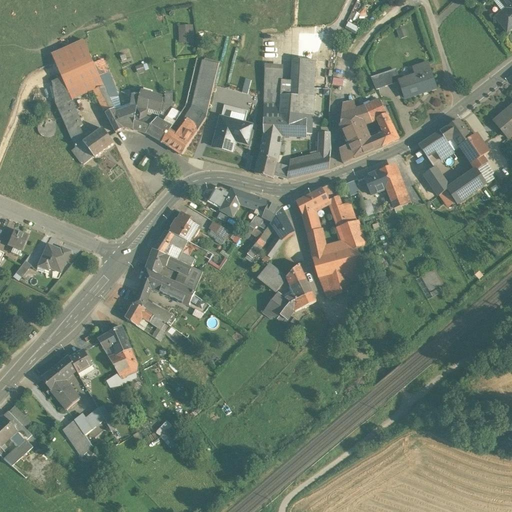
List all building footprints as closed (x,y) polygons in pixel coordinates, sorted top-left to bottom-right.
[(509,8),(503,0),(494,0),(493,1),(502,13),(509,8)] [(511,28),(511,0),(503,0),(509,8),(502,13),(496,18),(507,33),(511,28)] [(403,26),(395,29),(400,41),(408,37),(403,26)] [(195,27),(180,27),(180,44),(195,44),(195,27)] [(100,80),(83,41),(53,55),(62,78),(72,101),(94,91),(90,85),(100,80)] [(281,96),(264,96),(263,135),(259,157),(277,161),(281,135),(306,135),(306,131),(310,131),(311,121),(312,121),(314,95),(315,95),(316,89),(313,89),(315,61),(293,60),(291,81),(290,96),(281,96)] [(105,61),(95,66),(100,80),(106,93),(113,106),(114,109),(116,114),(123,112),(119,91),(105,61)] [(203,61),(192,107),(206,116),(219,65),(203,61)] [(427,65),(414,69),(416,76),(400,82),(405,99),(435,89),(427,65)] [(264,67),(264,96),(281,96),(290,96),(291,81),(282,80),(282,66),(264,67)] [(389,72),(382,75),(386,87),(393,84),(389,72)] [(382,75),(371,78),(376,90),(386,87),(382,75)] [(72,101),(62,78),(52,82),(56,104),(69,134),(74,132),(79,128),(83,126),(72,101)] [(106,93),(100,80),(90,85),(94,91),(105,113),(114,109),(113,106),(106,93)] [(167,91),(166,100),(176,103),(176,92),(167,91)] [(140,96),(133,95),(130,109),(137,106),(139,98),(140,96)] [(162,104),(139,98),(137,106),(136,110),(145,112),(146,109),(159,112),(159,113),(160,113),(162,104)] [(166,100),(162,99),(162,104),(180,114),(185,107),(185,106),(176,103),(166,100)] [(352,111),(342,114),(340,130),(364,125),(371,123),(377,120),(386,115),(380,101),(364,108),(352,111)] [(180,114),(162,104),(160,113),(176,121),(180,114)] [(351,104),(342,105),(342,114),(352,111),(351,104)] [(114,109),(105,113),(115,134),(124,129),(133,131),(136,110),(137,106),(130,109),(123,112),(116,114),(114,109)] [(247,112),(224,106),(221,118),(244,124),(247,112)] [(511,106),(494,122),(503,132),(504,131),(510,137),(511,134),(511,106)] [(206,116),(192,107),(189,111),(191,113),(197,116),(191,124),(199,129),(206,119),(206,116)] [(145,112),(136,110),(133,131),(146,135),(155,122),(145,119),(146,112),(145,112)] [(197,116),(191,113),(186,121),(191,124),(197,116)] [(399,140),(386,115),(377,120),(383,134),(378,136),(382,147),(399,140)] [(252,126),(221,118),(215,141),(216,141),(214,147),(213,148),(233,153),(236,142),(247,145),(250,135),(249,135),(251,127),(252,127),(252,126)] [(172,128),(156,120),(155,122),(146,135),(162,144),(169,132),(172,128)] [(186,121),(176,137),(169,132),(162,144),(182,156),(199,129),(191,124),(186,121)] [(458,121),(440,133),(446,141),(453,151),(460,147),(471,139),(458,121)] [(364,125),(342,130),(349,146),(340,150),(343,164),(374,151),(370,140),(364,125)] [(76,148),(85,142),(79,128),(74,132),(77,137),(72,140),(76,148)] [(76,148),(72,151),(83,166),(93,158),(95,159),(114,145),(103,130),(93,136),(90,132),(88,134),(86,135),(89,139),(85,142),(76,148)] [(74,132),(69,134),(72,140),(77,137),(74,132)] [(330,133),(319,133),(318,149),(331,149),(330,133)] [(440,133),(418,147),(426,157),(435,151),(441,160),(453,151),(446,141),(440,133)] [(476,135),(471,139),(460,147),(459,147),(471,164),(472,163),(482,157),(484,155),(489,152),(476,135)] [(378,136),(370,140),(374,151),(382,147),(378,136)] [(318,160),(289,167),(287,180),(288,180),(329,170),(331,149),(318,149),(318,160)] [(472,163),(476,169),(486,163),(493,174),(495,172),(484,155),(482,157),(472,163)] [(259,157),(254,175),(273,180),(276,166),(277,161),(259,157)] [(493,174),(486,163),(476,169),(486,183),(486,184),(493,179),(491,175),(493,174)] [(412,202),(397,164),(391,166),(396,179),(384,184),(386,189),(392,204),(393,209),(412,202)] [(282,167),(276,166),(273,180),(280,181),(287,180),(289,167),(282,167)] [(391,166),(379,171),(384,184),(396,179),(391,166)] [(451,187),(436,167),(433,168),(424,175),(439,196),(440,195),(447,190),(447,189),(451,187)] [(451,187),(447,189),(447,190),(450,194),(457,204),(486,183),(476,169),(451,187)] [(379,171),(363,177),(371,195),(386,189),(384,184),(379,171)] [(358,193),(353,181),(345,185),(350,197),(358,193)] [(331,185),(322,189),(329,202),(330,202),(333,210),(342,206),(338,197),(337,197),(331,185)] [(322,189),(296,203),(302,216),(312,211),(329,202),(322,189)] [(447,190),(440,195),(443,199),(450,194),(447,190)] [(246,195),(232,191),(228,199),(220,212),(234,220),(236,217),(234,215),(240,205),(250,209),(255,211),(255,212),(256,212),(255,214),(255,215),(257,215),(263,218),(269,204),(261,200),(246,195)] [(368,200),(362,202),(365,210),(371,206),(369,201),(368,200)] [(281,210),(269,204),(263,218),(257,215),(252,221),(258,225),(260,226),(262,223),(265,219),(272,222),(272,223),(281,210)] [(371,206),(365,210),(367,217),(378,212),(375,205),(371,206)] [(350,206),(342,209),(342,206),(333,210),(348,251),(356,248),(356,249),(365,247),(350,206)] [(294,234),(282,211),(281,210),(272,223),(272,222),(270,224),(279,236),(271,246),(277,251),(283,242),(283,241),(294,234)] [(317,230),(316,228),(312,211),(302,216),(313,260),(326,256),(319,230),(317,230)] [(249,219),(245,217),(241,224),(248,228),(252,221),(257,215),(255,215),(255,214),(253,214),(252,214),(249,219)] [(186,218),(183,216),(181,216),(178,221),(176,221),(171,229),(172,231),(170,234),(187,242),(190,237),(196,228),(190,224),(192,220),(191,219),(187,217),(186,217),(186,218)] [(258,225),(252,221),(248,228),(246,230),(252,234),(255,229),(258,225)] [(227,231),(214,223),(210,229),(223,237),(227,231)] [(201,230),(196,228),(190,237),(196,240),(201,230)] [(255,229),(252,234),(257,237),(255,240),(257,242),(260,239),(263,235),(255,229)] [(252,234),(246,230),(242,236),(248,239),(252,234)] [(27,237),(13,231),(7,246),(14,249),(12,253),(19,256),(27,237)] [(240,239),(227,231),(223,237),(229,242),(231,239),(237,243),(240,239)] [(170,234),(165,233),(153,250),(167,257),(172,246),(183,250),(187,242),(170,234)] [(257,242),(247,255),(252,259),(261,249),(259,247),(263,242),(260,239),(257,242)] [(60,251),(47,245),(37,267),(47,271),(48,268),(53,270),(54,268),(62,271),(70,253),(61,249),(60,251)] [(182,253),(183,250),(172,246),(167,257),(170,258),(191,267),(194,269),(198,260),(182,253)] [(277,251),(271,246),(265,254),(271,260),(277,251)] [(326,256),(313,260),(318,278),(361,267),(361,266),(360,266),(356,249),(356,248),(348,251),(326,256)] [(167,257),(153,250),(146,270),(158,275),(161,266),(166,267),(167,265),(170,258),(167,257)] [(230,254),(224,250),(221,255),(227,259),(230,254)] [(191,267),(170,258),(167,265),(180,271),(188,275),(191,268),(191,267)] [(24,262),(16,273),(21,278),(30,267),(24,262)] [(286,280),(268,266),(258,279),(272,290),(276,293),(286,280)] [(312,293),(299,266),(287,278),(291,288),(294,295),(298,300),(312,293)] [(361,267),(318,278),(322,288),(330,285),(333,296),(351,292),(348,282),(365,278),(361,267)] [(188,275),(180,271),(175,283),(194,292),(202,273),(194,269),(191,268),(188,275)] [(158,275),(146,270),(141,284),(150,288),(164,294),(169,280),(158,275)] [(434,272),(422,280),(431,296),(444,288),(434,272)] [(175,283),(169,280),(164,294),(178,300),(188,306),(193,295),(195,292),(194,292),(175,283)] [(150,288),(141,284),(134,304),(143,308),(146,302),(145,302),(146,301),(147,297),(150,288)] [(330,285),(322,288),(327,298),(333,296),(330,285)] [(272,290),(267,299),(271,301),(272,301),(277,293),(276,293),(272,290)] [(277,293),(272,301),(271,301),(265,311),(268,314),(273,317),(277,320),(280,316),(284,311),(290,304),(286,300),(277,293)] [(291,304),(290,304),(284,311),(280,316),(284,320),(293,308),(295,313),(302,309),(316,302),(312,293),(298,300),(291,304)] [(210,307),(193,295),(188,306),(204,314),(210,307)] [(286,300),(290,304),(291,304),(298,300),(294,295),(286,300)] [(149,304),(146,302),(143,308),(161,320),(165,323),(169,326),(174,320),(169,316),(162,311),(162,312),(149,304)] [(143,308),(134,304),(125,319),(141,330),(143,327),(140,325),(144,319),(156,327),(161,320),(143,308)] [(284,320),(281,324),(287,328),(294,319),(292,317),(295,313),(293,308),(284,320)] [(287,328),(285,330),(292,335),(300,323),(294,319),(287,328)] [(161,320),(156,327),(160,330),(165,323),(161,320)] [(165,323),(160,330),(155,339),(159,342),(164,334),(169,327),(169,326),(165,323)] [(176,331),(169,327),(164,334),(169,338),(176,331)] [(132,353),(121,328),(108,335),(112,344),(117,355),(117,356),(122,354),(124,356),(132,353)] [(176,331),(169,338),(174,343),(181,335),(176,331)] [(108,335),(98,340),(103,349),(112,344),(108,335)] [(306,338),(301,343),(305,347),(310,342),(306,338)] [(69,359),(76,371),(80,377),(90,371),(88,368),(92,365),(84,351),(69,359)] [(122,354),(117,356),(117,355),(109,359),(118,374),(121,380),(135,373),(132,366),(136,364),(132,353),(124,356),(122,354)] [(68,357),(54,368),(64,380),(76,371),(69,359),(68,357)] [(64,380),(54,368),(41,379),(48,388),(45,391),(48,394),(51,392),(66,410),(79,399),(65,382),(64,380)] [(121,380),(118,374),(106,381),(110,387),(121,380)] [(31,423),(14,406),(8,412),(25,429),(31,423)] [(98,409),(85,420),(91,430),(104,419),(98,409)] [(8,412),(2,417),(16,433),(9,439),(17,448),(25,441),(31,436),(25,429),(8,412)] [(81,415),(74,421),(84,436),(85,436),(91,430),(85,420),(81,415)] [(1,417),(0,418),(0,447),(3,444),(9,439),(16,433),(2,417),(1,417)] [(84,436),(74,421),(62,430),(81,457),(93,447),(85,436),(84,436)] [(168,421),(157,431),(171,448),(182,438),(168,421)] [(17,448),(8,456),(15,463),(32,448),(25,441),(17,448)] [(8,450),(3,444),(0,447),(2,449),(2,451),(4,453),(8,450)] [(0,456),(25,479),(30,474),(25,470),(24,471),(16,464),(15,463),(8,456),(4,453),(2,451),(2,449),(0,447),(0,456)] [(35,468),(30,474),(25,479),(33,486),(44,476),(35,468)]
